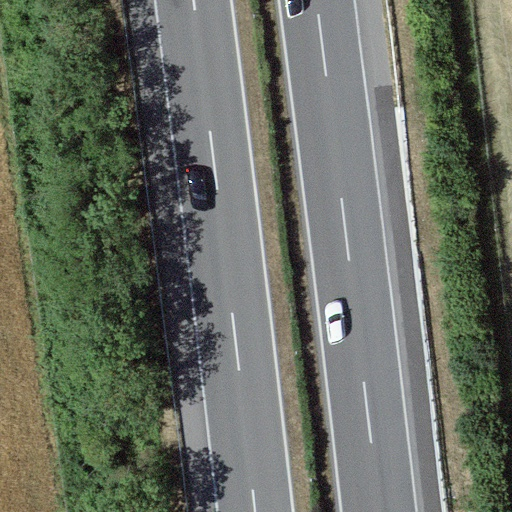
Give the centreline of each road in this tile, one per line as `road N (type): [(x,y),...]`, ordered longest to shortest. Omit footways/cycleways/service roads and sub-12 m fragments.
road 1 (motorway): [(194,0),(256,511)]
road 2 (motorway): [(379,511),(317,0)]
